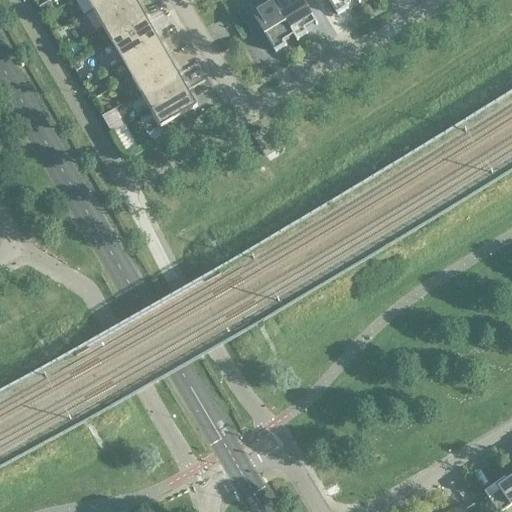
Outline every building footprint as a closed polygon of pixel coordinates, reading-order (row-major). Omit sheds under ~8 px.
[(112,0),(87,0),(93,11),(112,0)] [(140,6),(136,0),(112,0),(93,11),(103,28),(140,6)] [(295,36),(273,0),(257,0),(238,12),(251,34),(261,29),(276,53),(287,47),(284,42),(294,36),(295,36)] [(308,0),(273,0),(295,36),(294,36),(297,42),(299,41),(298,40),(308,34),(305,30),(315,24),(316,25),(318,24),(304,2),(308,0)] [(328,0),(338,16),(349,9),(346,5),(353,0),(328,0)] [(55,8),(50,1),(41,6),(45,14),(55,8)] [(149,23),(140,6),(103,28),(112,44),(149,23)] [(159,40),(149,23),(112,44),(122,61),(159,40)] [(169,56),(159,40),(122,61),(132,78),(169,56)] [(178,73),(169,56),(132,78),(141,94),(178,73)] [(188,90),(178,73),(141,94),(151,111),(188,90)] [(198,107),(188,90),(151,111),(161,128),(198,107)] [(277,150),(265,129),(254,136),(266,156),(277,150)] [(511,511),(511,478),(488,495),(486,493),(485,494),(490,500),(489,500),(497,511),(511,511)]
